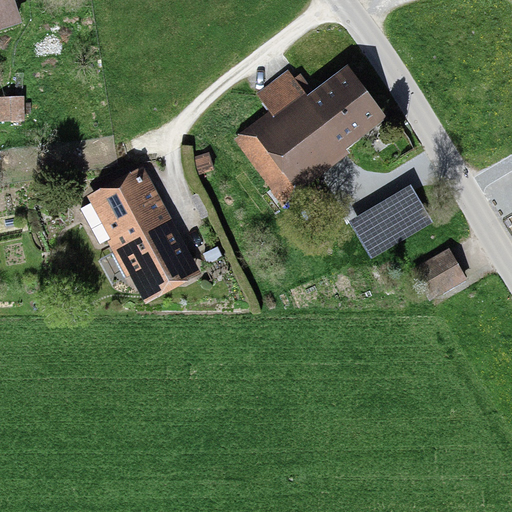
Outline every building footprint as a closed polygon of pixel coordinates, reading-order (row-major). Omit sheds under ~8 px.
[(0,0),(0,21),(10,20),(6,0),(0,0)] [(246,145),(276,185),(372,113),(348,81),(311,108),(290,80),(263,100),(278,121),(246,145)] [(116,236),(122,245),(160,221),(136,183),(85,215),(103,244),(116,236)] [(187,264),(160,221),(122,245),(148,288),(187,264)] [(367,224),(352,230),(365,258),(379,252),(367,224)] [(446,249),(413,267),(430,297),(463,279),(446,249)]
